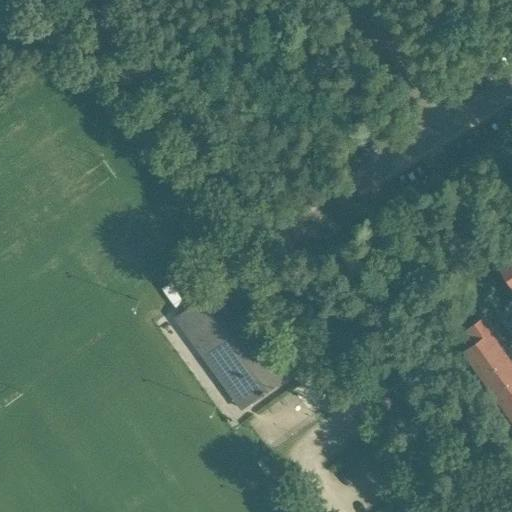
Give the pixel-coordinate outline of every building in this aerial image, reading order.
[(511,246),(503,253),(511,265),(511,246)] [(222,283),(175,317),(187,333),(230,392),(239,386),(250,402),(262,393),(263,395),(270,389),(270,388),(290,373),(248,314),(261,305),(233,266),(217,277),(222,283)] [(163,287),(176,306),(184,301),(170,281),(163,287)] [(479,376),(502,370),(491,326),(476,331),(477,334),(457,339),(458,345),(470,342),(479,376)] [(511,380),(494,392),(511,420),(511,380)]
